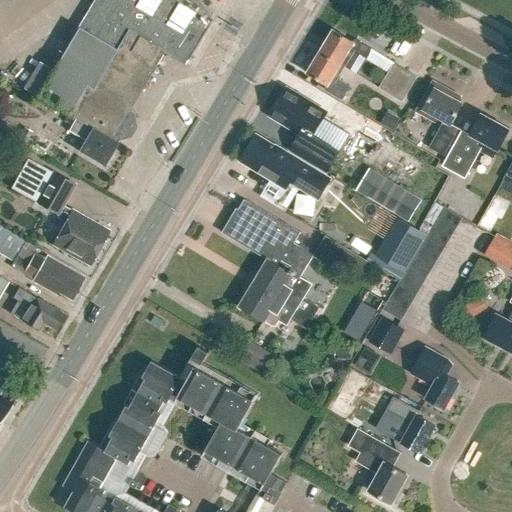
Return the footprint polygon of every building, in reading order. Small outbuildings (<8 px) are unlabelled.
[(78,150),(103,165),(117,142),(117,141),(118,140),(130,136),(136,126),(132,112),(129,110),(164,51),(184,62),(209,19),(194,0),(92,0),(52,69),(39,61),(23,88),(67,114),(63,121),(70,125),(67,130),(83,140),(78,150)] [(372,51),(355,40),(353,43),(333,30),(320,52),(341,65),(350,70),(360,55),(367,59),(372,51)] [(341,65),(320,52),(307,73),(327,85),(324,90),(341,101),(349,87),(334,77),(341,65)] [(390,94),(405,69),(393,63),(379,88),(390,94)] [(402,101),(417,76),(405,69),(390,94),(402,101)] [(446,134),(462,103),(450,97),(452,92),(432,82),(415,112),(435,123),(437,118),(443,121),(428,149),(443,156),(453,137),(446,134)] [(326,171),(338,151),(313,136),(325,115),(284,91),(272,111),(289,121),(287,123),(302,132),(291,150),(326,171)] [(497,151),(509,130),(482,115),(465,144),(458,140),(447,158),(443,166),(464,178),(480,151),(493,159),(497,151)] [(241,161),(286,188),(292,178),(301,184),(300,184),(320,196),(330,179),(301,161),(300,163),(288,155),(289,154),(276,146),(275,147),(256,136),(241,161)] [(435,166),(440,156),(423,148),(418,157),(435,166)] [(74,186),(26,159),(10,188),(66,219),(52,245),(89,265),(109,230),(63,205),(74,186)] [(511,184),(511,160),(502,179),(511,184)] [(422,200),(369,168),(356,190),(409,222),(422,200)] [(237,210),(223,234),(268,261),(254,283),(285,302),(295,308),(302,298),(304,300),(313,284),(300,277),(313,256),(294,244),(300,234),(246,200),(239,211),(237,210)] [(443,206),(438,216),(456,226),(461,216),(443,206)] [(456,226),(438,216),(432,225),(450,236),(456,226)] [(400,276),(424,234),(398,219),(374,260),(400,276)] [(450,236),(432,225),(427,235),(444,245),(450,236)] [(444,245),(427,235),(421,244),(439,255),(444,245)] [(511,265),(511,248),(494,239),(485,256),(509,270),(511,265)] [(24,268),(21,274),(52,292),(54,290),(71,300),(84,277),(46,255),(44,258),(34,252),(37,248),(25,240),(12,262),(24,268)] [(439,255),(421,244),(416,253),(433,264),(439,255)] [(433,264),(416,253),(410,263),(428,274),(433,264)] [(428,274),(410,263),(404,272),(422,283),(428,274)] [(422,283),(404,272),(399,282),(417,293),(422,283)] [(0,295),(8,280),(0,275),(0,295)] [(417,293),(399,282),(393,292),(411,302),(417,293)] [(285,302),(254,283),(240,307),(271,327),(276,327),(281,319),(279,315),(277,314),(285,302)] [(42,322),(51,327),(57,326),(64,314),(36,297),(35,298),(18,288),(12,298),(16,300),(10,312),(38,329),(42,322)] [(411,302),(393,292),(388,301),(405,312),(411,302)] [(467,322),(490,311),(482,295),(459,306),(467,322)] [(302,298),(295,308),(312,318),(318,309),(304,300),(302,298)] [(405,312),(388,301),(382,310),(400,320),(405,312)] [(312,318),(295,308),(289,318),(306,329),(312,318)] [(506,350),(511,338),(511,313),(508,320),(497,314),(484,339),(506,350)] [(392,355),(405,330),(382,317),(368,342),(392,355)] [(265,369),(272,357),(249,342),(241,354),(265,369)] [(351,359),(351,346),(335,345),(335,359),(351,359)] [(448,360),(426,347),(411,374),(433,386),(426,399),(445,410),(460,383),(447,376),(453,365),(448,360)] [(203,365),(209,354),(199,348),(193,359),(203,365)] [(146,511),(119,496),(126,484),(110,475),(120,457),(136,466),(177,393),(223,419),(206,450),(254,476),(247,489),(276,505),(288,483),(270,473),(282,453),(239,430),(256,399),(198,366),(189,382),(153,362),(104,449),(89,441),(64,485),(74,491),(66,506),(76,511),(179,511),(181,510),(170,504),(165,511),(146,511)] [(343,382),(364,394),(370,383),(350,371),(343,382)] [(0,416),(3,416),(6,411),(5,408),(13,394),(0,385),(0,416)] [(420,412),(405,404),(394,397),(387,409),(412,423),(402,442),(421,452),(435,426),(417,416),(420,412)] [(400,453),(370,436),(357,429),(348,445),(361,452),(356,460),(377,472),(368,489),(392,503),(409,474),(394,465),(400,453)] [(432,483),(432,461),(404,461),(404,469),(414,469),(414,483),(432,483)]
